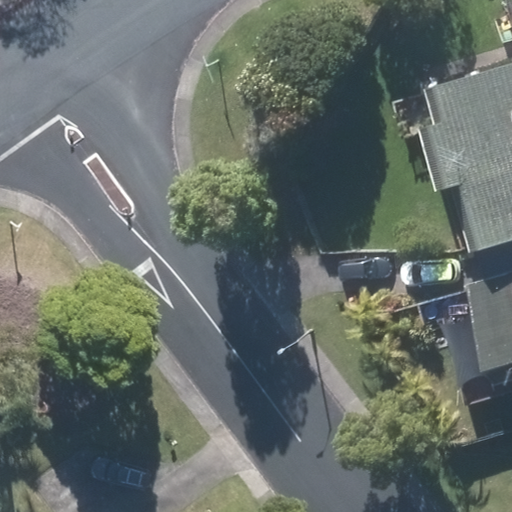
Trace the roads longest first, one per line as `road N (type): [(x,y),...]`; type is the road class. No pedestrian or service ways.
road 1 (residential): [(34,75),(366,511)]
road 2 (residential): [(34,75),(145,0)]
